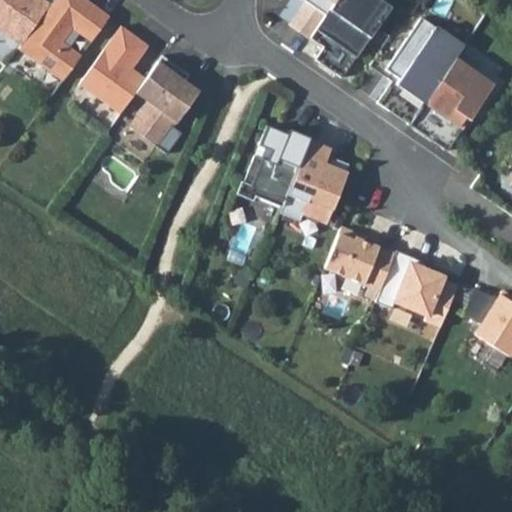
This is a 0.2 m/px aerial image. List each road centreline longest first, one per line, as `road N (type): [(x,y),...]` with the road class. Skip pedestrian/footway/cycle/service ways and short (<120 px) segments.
road 1 (residential): [(229,30),(413,149),(442,180),(511,226)]
road 2 (track): [(0,389),(166,511)]
